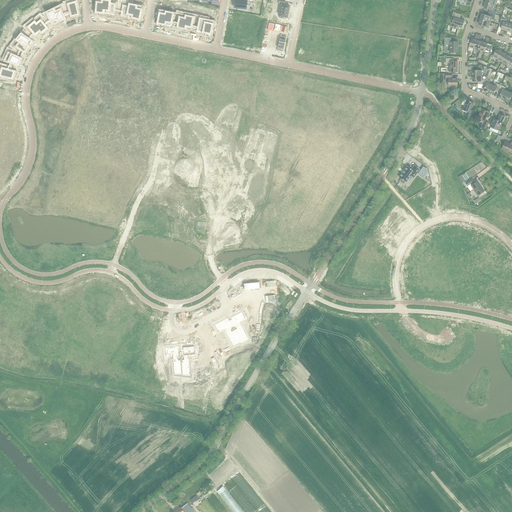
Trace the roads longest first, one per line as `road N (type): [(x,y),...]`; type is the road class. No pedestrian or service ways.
road 1 (residential): [(140,511),(210,446),(307,290)]
road 2 (residential): [(0,214),(32,157),(29,90),(38,59),(60,37),(90,27)]
road 3 (residential): [(220,201),(250,98),(351,118)]
road 4 (residential): [(220,201),(304,219),(351,118)]
road 5 (residential): [(511,247),(461,217),(424,224),(397,260),(399,302)]
road 6 (residential): [(146,179),(170,84),(95,65)]
road 7 (residential): [(95,65),(74,159),(146,179)]
road 8 (residential): [(114,265),(91,261),(37,274),(11,257),(0,236)]
road 9 (residential): [(0,255),(38,282),(112,272)]
